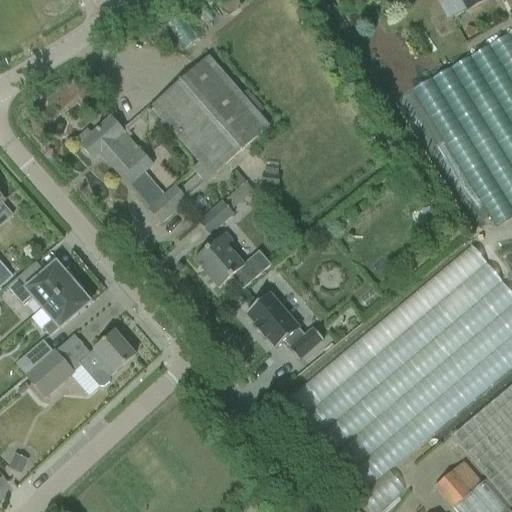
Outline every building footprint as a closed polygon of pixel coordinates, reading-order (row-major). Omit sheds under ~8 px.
[(488,0),(442,0),(453,19),(488,1),(488,0)] [(467,28),(464,36),(472,39),(475,31),(467,28)] [(154,106),(150,110),(212,179),(215,176),(269,128),(207,58),(153,106),(154,106)] [(161,225),(176,212),(187,203),(186,202),(211,179),(198,165),(192,171),(197,177),(179,193),(174,187),(164,197),(145,175),(153,167),(110,119),(91,136),(86,133),(79,139),(82,144),(79,147),(93,162),(100,156),(128,188),(130,187),(150,209),(149,211),(161,225)] [(156,120),(136,130),(142,142),(162,131),(156,120)] [(263,174),(261,189),(276,191),(279,176),(263,174)] [(222,204),(198,225),(209,237),(233,216),(222,204)] [(435,222),(425,224),(425,225),(422,234),(433,238),(436,226),(435,222)] [(194,262),(219,291),(231,280),(242,292),(265,272),(254,260),(244,268),(227,249),(232,244),(225,236),(194,262)] [(390,511),(413,494),(397,476),(511,381),(511,288),(480,249),(288,407),(374,511),(390,511)] [(42,311),(76,283),(68,274),(64,275),(56,265),(45,275),(36,265),(7,289),(24,309),(33,301),(42,311)] [(0,267),(0,287),(1,289),(10,281),(0,267)] [(83,291),(76,283),(42,311),(52,322),(43,330),(50,339),(59,331),(90,305),(82,296),(83,291)] [(323,343),(312,330),(303,337),(298,331),(299,330),(270,295),(245,316),(254,327),(252,329),(263,343),(266,340),(275,351),(284,344),(290,350),(288,351),(299,363),(323,343)] [(110,379),(120,371),(135,357),(114,334),(78,365),(99,389),(104,389),(109,384),(110,379)] [(25,379),(53,354),(43,342),(15,367),(25,379)] [(53,354),(25,379),(44,401),(74,375),(55,353),(53,354)] [(511,511),(511,386),(450,438),(488,483),(454,511),(508,511),(511,510),(511,511)] [(15,457),(9,471),(20,475),(26,462),(15,457)] [(453,511),(485,482),(464,460),(432,489),(453,511)]
